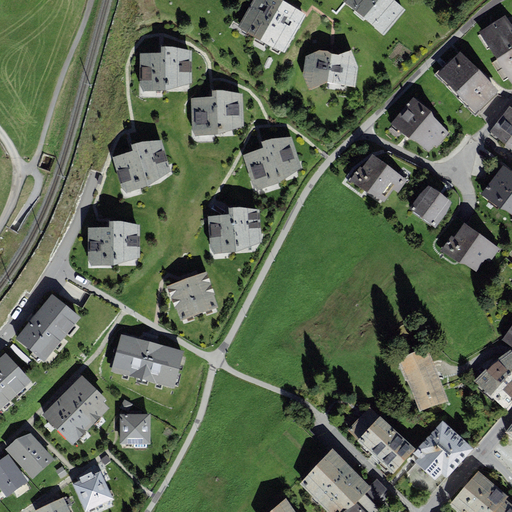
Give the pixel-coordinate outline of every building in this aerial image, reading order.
[(284,53),(306,15),(280,0),(253,0),(238,26),(284,53)] [(405,10),(393,0),(344,0),(344,2),(384,35),(405,10)] [(479,31),(511,84),(511,83),(511,25),(506,15),(479,31)] [(172,46),(161,46),(161,53),(140,54),(140,85),(144,91),(164,91),(191,83),(192,50),(172,46)] [(328,82),(355,87),(359,68),(352,50),(339,55),(332,54),(328,51),(320,50),(306,56),(303,75),(309,90),(328,82)] [(476,113),(499,91),(460,51),(438,73),(476,113)] [(222,90),(212,90),(212,96),(191,99),(192,129),(196,136),(218,134),(244,127),(242,94),(222,90)] [(414,139),(429,152),(434,145),(438,146),(449,133),(433,116),(432,112),(413,97),(391,124),(410,139),(414,139)] [(490,131),(511,148),(511,109),(509,107),(490,131)] [(272,139),(262,142),(263,147),(244,155),(252,185),(258,190),(280,182),(301,168),(292,137),(272,139)] [(142,141),(131,145),(133,150),(113,157),(120,188),(127,193),(149,185),(171,172),(162,140),(142,141)] [(408,180),(372,155),(362,168),(359,166),(350,180),(367,193),(373,194),(385,202),(393,190),(398,193),(408,180)] [(506,210),(511,214),(511,171),(503,166),(481,195),(503,210),(506,210)] [(441,193),(428,185),(419,195),(409,209),(436,228),(447,214),(453,203),(441,193)] [(240,207),(228,208),(229,214),(208,216),(211,247),(215,254),(236,251),(262,242),(259,209),(240,207)] [(121,221),(110,221),(109,227),(88,228),(88,260),(92,266),(114,265),(140,257),(140,225),(121,221)] [(500,248),(464,223),(454,237),(451,235),(441,250),(475,273),(485,259),(490,262),(500,248)] [(207,272),(167,286),(175,309),(177,309),(181,321),(218,308),(214,296),(215,295),(207,272)] [(16,338),(44,362),(81,317),(52,294),(16,338)] [(511,325),(502,339),(511,346),(511,325)] [(111,371),(174,388),(184,351),(121,334),(111,371)] [(420,411),(448,401),(428,347),(400,358),(420,411)] [(474,381),(508,410),(511,404),(511,350),(492,363),(474,381)] [(0,409),(31,381),(5,353),(0,357),(0,409)] [(82,375),(42,415),(73,445),(110,408),(104,402),(106,399),(82,375)] [(133,404),(125,400),(120,408),(129,412),(133,404)] [(393,474),(416,450),(370,407),(347,430),(393,474)] [(121,414),(121,444),(151,444),(151,414),(121,414)] [(447,479),(474,449),(442,421),(413,453),(418,457),(415,461),(436,480),(441,474),(447,479)] [(17,439),(5,449),(33,479),(55,459),(31,433),(17,439)] [(299,483),(327,511),(344,511),(363,493),(374,504),(388,490),(377,478),(369,485),(333,449),(299,483)] [(8,454),(0,460),(0,487),(7,497),(28,482),(8,454)] [(111,460),(107,455),(101,460),(105,465),(111,460)] [(67,474),(62,466),(56,471),(61,478),(67,474)] [(72,484),(85,511),(113,499),(100,471),(93,474),(92,472),(80,478),(81,480),(72,484)] [(511,511),(511,499),(477,472),(450,505),(459,511),(511,511)] [(382,511),(374,504),(363,493),(344,511),(382,511)] [(35,511),(70,511),(63,497),(35,511)] [(295,511),(286,498),(270,511),(295,511)]
